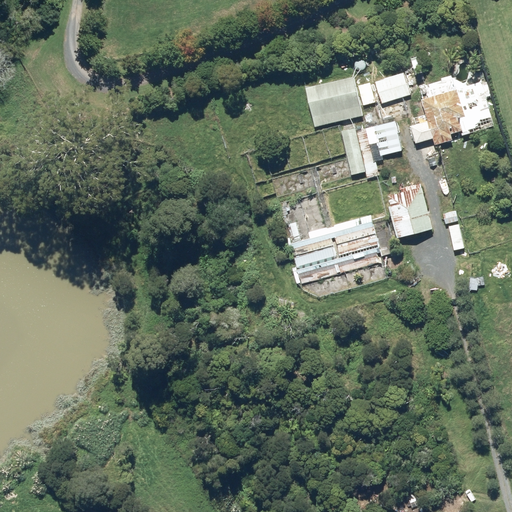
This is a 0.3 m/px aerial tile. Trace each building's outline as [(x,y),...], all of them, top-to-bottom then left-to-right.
[(403,73),(375,82),(382,104),(410,95),(403,73)] [(453,140),(451,134),(463,130),(464,134),(494,125),(481,81),(468,85),(452,77),(452,75),(441,78),(442,80),(420,87),(420,89),(420,92),(422,94),(425,94),(427,93),(428,97),(421,99),(426,114),(414,117),(416,124),(411,126),(416,143),(433,138),(435,145),(453,140)] [(355,76),(306,87),(315,127),(364,116),(355,76)] [(379,175),(372,144),(378,143),(381,155),(402,150),(396,121),(356,130),(368,178),(379,175)] [(355,128),(342,131),(352,175),(365,172),(355,128)] [(433,228),(421,183),(401,188),(402,192),(388,195),(391,206),(389,206),(397,238),(433,228)] [(458,221),(455,211),(443,215),(447,225),(458,221)] [(371,215),(309,233),(310,238),(289,244),(291,250),(292,250),(297,267),(292,268),(297,284),(301,282),(302,285),(380,262),(377,254),(381,252),(371,215)] [(346,308),(344,300),(330,304),(333,312),(346,308)]
